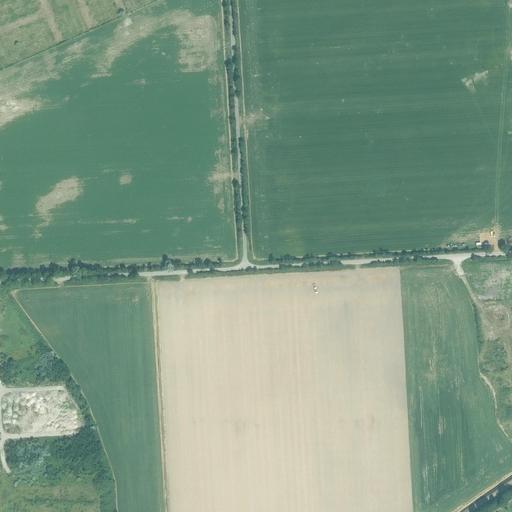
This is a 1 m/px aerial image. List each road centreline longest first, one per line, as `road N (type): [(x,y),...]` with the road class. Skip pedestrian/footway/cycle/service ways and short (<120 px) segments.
road 1 (unclassified): [(0,294),(511,266)]
road 2 (track): [(258,0),(269,36),(315,93),(306,132),(273,139),(257,110),(263,61)]
road 3 (track): [(240,176),(0,192)]
